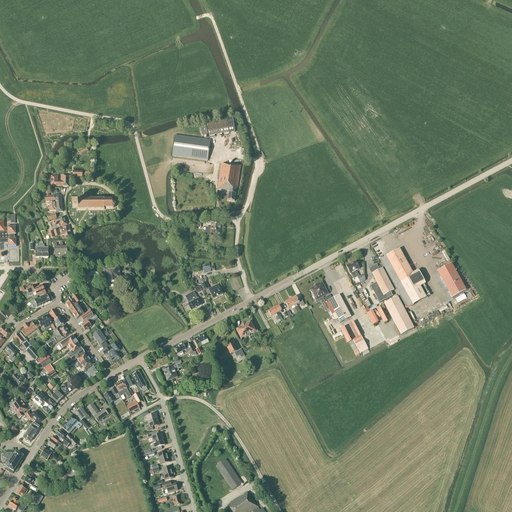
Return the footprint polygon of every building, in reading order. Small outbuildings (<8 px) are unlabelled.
[(229,134),(227,120),(207,123),(209,137),(229,134)] [(210,140),(175,136),(172,156),(208,161),(210,140)] [(86,147),(79,151),(82,156),(89,153),(86,147)] [(237,188),(241,166),(226,164),(226,165),(221,164),(217,189),(229,191),(228,201),(234,202),(236,188),(237,188)] [(63,176),(63,187),(68,187),(69,183),(72,183),(72,181),(71,181),(71,177),(82,177),(82,172),(73,172),(73,175),(69,174),(69,176),(63,176)] [(51,186),(57,187),(63,187),(63,176),(61,176),(61,182),(58,181),(58,177),(51,176),(51,177),(48,176),(47,184),(51,184),(51,186)] [(55,196),(46,197),(46,202),(49,202),(50,212),(56,211),(55,196)] [(113,201),(112,201),(104,201),(104,200),(78,200),(78,202),(73,202),(73,208),(78,208),(78,211),(105,210),(105,209),(112,209),(113,209),(114,208),(115,208),(115,207),(115,206),(116,205),(116,204),(115,204),(115,203),(114,202),(114,201),(113,201)] [(64,217),(52,222),(54,226),(59,225),(60,227),(67,225),(64,217)] [(4,222),(0,222),(0,243),(8,243),(8,247),(16,247),(16,239),(15,239),(14,235),(16,235),(15,227),(7,227),(7,228),(4,228),(4,222)] [(206,228),(206,235),(210,236),(211,233),(220,234),(221,223),(212,222),(212,228),(211,228),(206,228)] [(71,238),(68,226),(63,227),(63,229),(59,230),(61,236),(65,235),(66,239),(71,238)] [(399,249),(386,257),(413,305),(426,298),(420,287),(425,284),(418,270),(413,273),(399,249)] [(359,269),(355,262),(346,267),(350,274),(353,279),(359,276),(356,271),(359,269)] [(466,291),(451,264),(437,272),(452,299),(466,291)] [(376,283),(370,286),(379,303),(393,296),(391,293),(394,291),(382,269),(379,270),(376,265),(369,269),(371,273),(371,272),(372,274),(376,283)] [(125,270),(119,270),(118,267),(103,269),(105,283),(111,282),(111,283),(115,282),(115,281),(121,280),(119,272),(121,272),(121,273),(126,273),(125,270)] [(209,288),(207,285),(206,283),(200,285),(202,288),(204,291),(209,288)] [(327,294),(322,284),(318,286),(317,285),(314,287),(315,288),(310,290),(314,296),(313,297),(315,300),(317,298),(318,297),(322,295),(323,297),(327,294)] [(219,287),(218,285),(208,290),(213,299),(223,294),(220,289),(220,288),(220,287),(219,287)] [(44,289),(42,286),(34,289),(32,286),(26,289),(29,295),(35,292),(37,297),(46,293),(45,292),(46,291),(45,289),(44,289)] [(198,300),(194,292),(184,297),(188,304),(188,305),(191,311),(201,305),(198,299),(198,300)] [(458,303),(467,299),(464,294),(456,299),(458,303)] [(50,302),(47,295),(30,302),(33,309),(38,307),(38,308),(50,302)] [(332,315),(335,314),(340,323),(351,317),(339,295),(329,301),(329,302),(326,303),(332,315)] [(295,308),(297,313),(300,311),(296,305),(299,303),(301,307),(304,305),(301,299),(298,300),(296,297),(290,300),(294,306),(295,308)] [(415,328),(398,297),(384,304),(401,335),(415,328)] [(71,300),(66,304),(69,309),(75,305),(71,300)] [(295,308),(294,306),(290,300),(285,303),(289,309),(292,307),(293,309),(292,310),(295,314),(297,313),(295,308)] [(75,305),(69,309),(73,314),(76,312),(78,310),(80,309),(77,304),(75,305)] [(440,312),(448,309),(446,304),(442,305),(443,307),(439,309),(440,312)] [(279,306),(274,309),(280,322),(282,320),(278,313),(282,311),(279,306)] [(374,325),(383,321),(384,323),(387,322),(381,307),(368,312),(374,325)] [(73,314),(76,319),(84,314),(80,309),(78,310),(76,312),(73,314)] [(278,323),(280,322),(274,309),(268,312),(271,317),(274,315),(277,321),(278,323)] [(54,323),(60,319),(54,310),(49,313),(52,318),(51,319),(54,323)] [(81,318),(84,322),(93,316),(90,311),(81,318)] [(47,319),(45,316),(38,321),(41,327),(44,326),(45,328),(49,326),(53,324),(49,318),(47,319)] [(84,323),(85,324),(81,326),(83,329),(84,331),(87,329),(87,330),(91,327),(89,324),(93,322),(90,318),(84,323)] [(58,328),(64,325),(60,319),(54,323),(57,329),(58,328)] [(252,326),(250,322),(245,325),(241,327),(236,330),(241,339),(255,332),(258,330),(254,324),(252,326)] [(37,329),(32,323),(28,326),(27,324),(23,327),(25,329),(21,331),(26,338),(37,329)] [(0,335),(4,338),(5,337),(6,339),(11,334),(2,326),(0,328),(0,335)] [(60,330),(58,328),(53,331),(57,337),(54,339),(46,344),(49,349),(70,335),(65,327),(60,330)] [(97,341),(108,333),(106,331),(101,335),(99,332),(93,336),(97,341)] [(21,345),(25,348),(29,345),(20,333),(14,338),(20,346),(21,345)] [(109,335),(108,333),(97,341),(100,346),(106,342),(104,339),(109,335)] [(204,334),(194,339),(197,345),(201,343),(203,346),(209,343),(204,334)] [(74,345),(77,343),(76,340),(75,340),(73,336),(65,341),(66,341),(60,345),(57,347),(59,351),(63,349),(66,346),(67,346),(66,345),(68,344),(71,341),(74,345)] [(362,340),(355,343),(359,352),(366,348),(362,340)] [(78,344),(77,343),(74,345),(71,341),(68,344),(66,345),(67,346),(66,346),(70,352),(72,351),(74,353),(81,348),(78,344)] [(115,343),(112,345),(115,349),(114,349),(109,353),(113,358),(116,362),(121,359),(117,353),(120,351),(115,343)] [(195,352),(190,343),(186,345),(186,346),(184,347),(183,345),(175,349),(178,354),(179,357),(184,355),(182,352),(188,349),(191,354),(192,356),(197,355),(195,352)] [(234,347),(232,344),(227,347),(229,350),(228,350),(231,355),(234,353),(236,357),(240,356),(241,358),(244,357),(241,349),(237,351),(235,347),(234,347)] [(9,346),(5,350),(8,353),(7,354),(9,356),(10,356),(12,358),(9,360),(12,363),(14,364),(18,360),(16,359),(14,356),(17,353),(9,346)] [(26,351),(35,361),(40,357),(32,347),(26,351)] [(85,354),(82,349),(73,354),(72,352),(68,355),(73,362),(85,354)] [(40,364),(41,364),(46,360),(50,357),(46,353),(43,355),(44,355),(37,360),(40,364)] [(116,362),(113,358),(110,353),(105,357),(111,366),(116,362)] [(77,363),(79,366),(84,362),(83,362),(88,358),(85,354),(77,360),(78,362),(77,363)] [(84,362),(79,366),(81,369),(83,368),(85,371),(93,365),(90,361),(88,358),(83,362),(84,362)] [(47,360),(46,360),(41,364),(43,368),(49,363),(51,362),(49,359),(47,360)] [(182,368),(180,364),(182,363),(180,361),(172,362),(174,367),(173,367),(172,366),(162,370),(167,382),(177,378),(175,373),(179,371),(178,369),(182,368)] [(54,371),(52,367),(50,364),(44,368),(46,371),(48,375),(54,371)] [(100,374),(94,366),(83,373),(85,375),(79,378),(80,380),(83,384),(88,380),(89,382),(93,379),(94,379),(96,377),(100,374)] [(18,372),(15,375),(11,379),(18,386),(22,382),(23,383),(23,384),(25,386),(29,383),(26,380),(25,379),(22,376),(21,376),(18,372)] [(139,372),(132,376),(140,390),(141,390),(143,393),(148,391),(146,387),(139,372)] [(77,386),(69,376),(66,379),(68,382),(61,388),(62,390),(66,395),(75,388),(77,386)] [(136,386),(131,377),(126,379),(131,389),(136,386)] [(119,394),(118,394),(119,398),(129,393),(122,381),(114,385),(119,394)] [(109,392),(104,396),(110,405),(115,401),(115,400),(120,398),(119,398),(115,388),(111,390),(113,394),(111,395),(109,392)] [(57,404),(64,397),(58,391),(53,396),(50,394),(49,395),(57,404)] [(42,409),(50,401),(40,392),(32,401),(37,405),(42,409)] [(142,402),(138,393),(133,395),(138,404),(142,402)] [(25,414),(24,413),(28,410),(19,397),(9,404),(16,415),(19,419),(24,416),(25,417),(26,416),(25,414)] [(50,401),(42,409),(42,410),(47,415),(51,411),(53,409),(56,406),(50,401)] [(126,407),(130,413),(140,408),(136,401),(126,407)] [(105,411),(99,415),(97,411),(98,411),(93,404),(87,408),(98,423),(108,415),(105,411)] [(83,408),(76,413),(82,421),(80,422),(86,430),(89,428),(84,420),(89,416),(83,408)] [(25,414),(26,416),(30,422),(33,420),(34,419),(35,420),(39,416),(35,412),(31,416),(28,412),(25,414)] [(148,423),(157,420),(156,414),(149,416),(148,413),(143,415),(144,418),(146,417),(148,423)] [(43,420),(39,416),(35,420),(34,419),(33,420),(34,420),(38,424),(43,420)] [(71,416),(67,421),(70,424),(69,425),(74,429),(79,423),(71,416)] [(159,425),(157,420),(148,423),(149,428),(147,429),(148,432),(153,430),(152,427),(159,425)] [(70,424),(67,421),(61,427),(69,434),(74,429),(69,425),(70,424)] [(39,427),(33,423),(31,426),(26,434),(22,431),(19,436),(23,438),(30,443),(33,438),(35,435),(38,430),(39,427)] [(63,444),(63,445),(67,448),(71,443),(67,440),(64,438),(65,437),(63,435),(63,434),(59,431),(55,435),(60,438),(59,440),(63,444)] [(153,443),(163,440),(161,434),(155,436),(154,433),(149,435),(150,438),(152,437),(153,443)] [(73,440),(69,435),(66,438),(72,444),(74,447),(78,444),(74,439),(73,440)] [(63,445),(58,440),(54,437),(48,445),(54,449),(57,445),(60,448),(63,445)] [(165,445),(163,440),(153,443),(155,448),(153,449),(154,452),(159,450),(158,447),(165,445)] [(49,451),(45,449),(40,457),(47,461),(52,454),(54,455),(55,454),(50,449),(49,451)] [(24,456),(18,453),(4,453),(2,457),(6,460),(3,464),(7,467),(6,467),(14,472),(24,456)] [(232,491),(242,484),(226,460),(216,467),(232,491)] [(28,476),(25,481),(32,486),(34,483),(37,485),(38,483),(28,476)] [(178,491),(176,484),(170,485),(169,482),(161,484),(163,491),(167,490),(168,494),(178,491)] [(23,498),(28,491),(21,487),(16,494),(23,498)] [(260,511),(248,492),(227,506),(230,511),(250,511),(252,511),(253,511),(264,511),(263,509),(260,511)] [(38,507),(43,498),(38,495),(33,504),(38,507)] [(182,505),(179,496),(172,498),(175,507),(182,505)] [(12,501),(11,502),(9,506),(13,509),(12,509),(15,511),(15,510),(16,511),(17,509),(22,511),(24,507),(20,504),(21,503),(14,498),(12,502),(12,501)]
